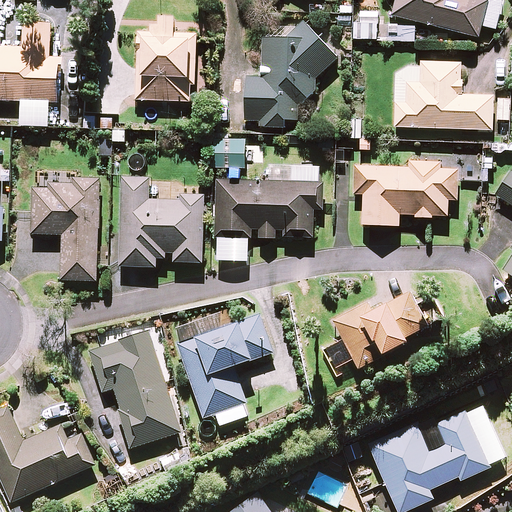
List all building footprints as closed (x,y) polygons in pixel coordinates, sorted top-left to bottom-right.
[(397,0),(393,17),(404,20),(481,40),(485,28),(498,31),(504,6),(482,0),(397,0)] [(379,13),(356,12),(356,41),(379,41),(379,13)] [(177,36),(177,20),(154,19),(153,35),(142,34),(139,102),(193,104),(196,37),(177,36)] [(28,22),(27,50),(0,48),(0,101),(61,104),(63,60),(52,60),(52,55),(53,23),(28,22)] [(260,123),(260,129),(300,130),(300,107),(317,93),(318,80),(341,60),(309,23),(291,41),(266,40),(265,78),(250,78),(248,123),(260,123)] [(417,29),(392,27),(391,42),(416,44),(417,29)] [(411,66),(399,72),(397,129),(495,131),(496,98),(463,97),(464,66),(424,65),(424,67),(411,66)] [(52,111),(26,110),(25,126),(52,127),(52,111)] [(403,217),(417,217),(417,220),(436,220),(436,218),(450,218),(451,202),(460,202),(461,172),(443,171),(444,165),(411,164),(411,170),(358,169),(357,196),(366,196),(366,227),(402,228),(403,217)] [(98,282),(104,182),(62,180),(38,179),(34,235),(66,237),(63,280),(98,282)] [(152,181),(124,180),(121,268),(159,269),(159,263),(204,265),(207,193),(182,192),(182,203),(152,202),(152,181)] [(511,180),(500,198),(511,206),(511,265),(507,273),(511,275),(511,180)] [(261,241),(279,241),(279,231),(284,232),(284,238),(303,239),(315,240),(317,211),(326,212),(327,186),(221,182),(218,239),(255,240),(256,230),(261,231),(261,241)] [(430,328),(413,295),(372,316),(367,305),(336,321),(345,340),(325,351),(336,371),(356,361),(361,370),(412,344),(409,339),(430,328)] [(263,317),(230,329),(224,313),(178,330),(184,346),(180,347),(207,419),(218,415),(222,426),(252,415),(236,369),(276,354),(263,317)] [(183,434),(153,334),(92,352),(105,393),(116,390),(134,449),(183,434)] [(26,442),(11,409),(0,414),(0,473),(13,504),(99,467),(84,434),(70,440),(64,426),(26,442)] [(492,469),(466,411),(437,424),(447,446),(432,452),(419,424),(371,446),(400,511),(409,511),(436,500),(432,491),(461,478),(463,482),(492,469)] [(270,511),(258,495),(235,511),(191,511),(270,511)]
